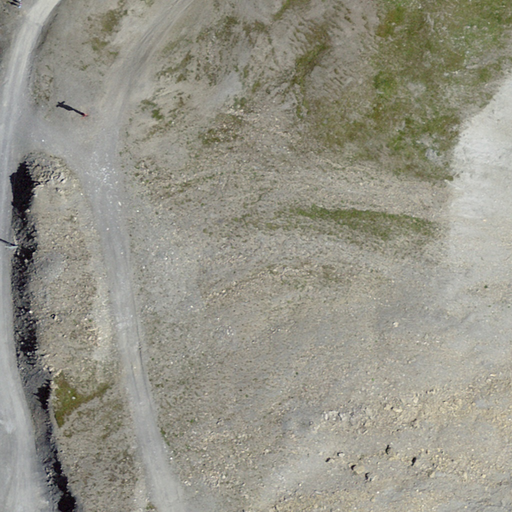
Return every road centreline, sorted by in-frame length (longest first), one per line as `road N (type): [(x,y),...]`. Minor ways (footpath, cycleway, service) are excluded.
road 1 (track): [(179,511),(100,145),(0,135)]
road 2 (track): [(0,360),(27,511)]
road 3 (track): [(44,0),(33,10),(0,135)]
